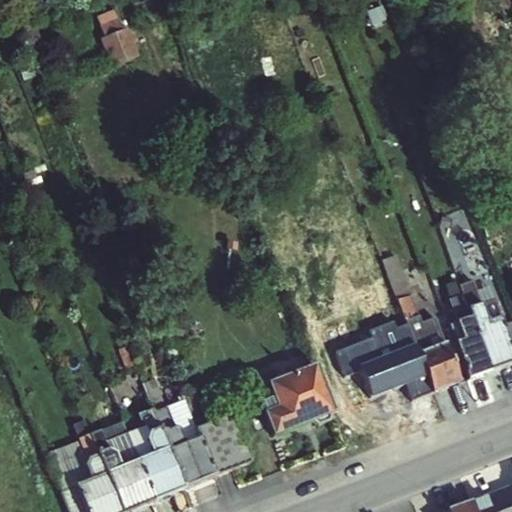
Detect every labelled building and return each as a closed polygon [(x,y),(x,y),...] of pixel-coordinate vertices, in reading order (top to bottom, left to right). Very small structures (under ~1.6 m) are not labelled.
[(22,0),(20,0),(9,5),(32,63),(45,57),(22,0)] [(275,3),(258,11),(270,37),(275,34),(284,54),(296,48),(275,3)] [(102,40),(122,33),(117,18),(97,26),(102,40)] [(122,33),(102,40),(98,42),(109,69),(137,58),(126,31),(122,33)] [(36,63),(17,70),(22,82),(40,75),(36,63)] [(336,80),(312,90),(317,102),(341,92),(336,80)] [(62,118),(38,128),(44,143),(68,133),(62,118)] [(477,245),(465,250),(480,287),(493,281),(477,245)] [(417,354),(417,355),(430,350),(409,297),(395,257),(380,262),(395,302),(415,354),(417,354)] [(461,297),(466,311),(480,306),(473,289),(460,294),(461,297)] [(466,311),(461,297),(448,301),(456,324),(469,319),(466,311)] [(466,311),(469,319),(490,374),(511,365),(511,355),(499,319),(486,323),(480,306),(466,311)] [(461,343),(453,346),(466,382),(490,374),(469,319),(456,324),(454,325),(461,343)] [(461,343),(454,325),(447,327),(453,346),(461,343)] [(417,355),(432,394),(459,385),(443,345),(430,350),(417,355)] [(417,354),(415,354),(403,358),(393,362),(392,360),(372,367),(378,384),(382,383),(387,397),(384,398),(390,415),(409,407),(408,404),(432,394),(417,355),(417,354)] [(127,355),(120,357),(125,371),(132,368),(127,355)] [(274,409),(262,414),(261,415),(271,442),(333,417),(313,367),(265,386),(270,400),(274,409)] [(151,411),(152,414),(164,409),(153,381),(141,385),(151,411)] [(177,404),(182,403),(176,387),(171,389),(177,404)] [(182,403),(193,431),(209,425),(192,393),(181,397),(182,403)] [(274,409),(270,400),(258,405),(262,414),(274,409)] [(159,432),(167,450),(196,440),(193,431),(182,403),(177,404),(164,409),(152,414),(159,432)] [(125,437),(135,463),(167,450),(159,432),(152,414),(151,411),(137,418),(142,430),(125,437)] [(193,431),(196,440),(198,439),(214,480),(250,465),(230,416),(209,425),(193,431)] [(76,441),(88,436),(83,422),(71,427),(76,441)] [(94,453),(103,476),(135,463),(125,437),(103,445),(98,432),(88,436),(94,453)] [(88,436),(76,441),(43,455),(65,511),(82,511),(73,488),(103,476),(94,453),(88,436)] [(167,450),(184,493),(214,480),(198,439),(196,440),(167,450)] [(135,463),(152,505),(173,497),(184,493),(167,450),(135,463)] [(103,476),(117,511),(134,511),(152,505),(135,463),(103,476)] [(73,488),(82,511),(117,511),(103,476),(73,488)] [(472,511),(511,511),(511,488),(470,504),(472,511)]
